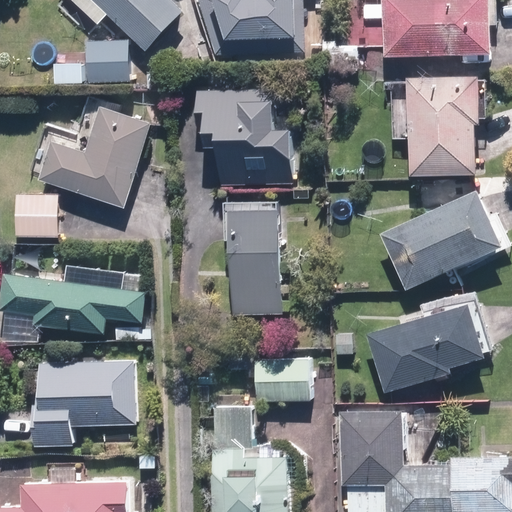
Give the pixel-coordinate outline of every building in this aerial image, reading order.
[(179,0),(99,0),(152,49),(189,9),(179,0)] [(204,0),(222,55),(311,50),(308,0),(204,0)] [(497,0),(388,0),(391,52),(500,48),(497,0)] [(135,79),(135,38),(93,38),(93,79),(135,79)] [(88,83),(88,51),(57,52),(58,83),(88,83)] [(482,72),(415,73),(418,170),(485,168),(482,72)] [(213,143),(224,142),(225,182),(299,180),(298,125),(281,125),(280,86),(202,88),(202,129),(213,128),(213,143)] [(108,101),(92,150),(58,138),(45,176),(130,205),(159,118),(108,101)] [(511,238),(485,184),(388,229),(414,283),(511,238)] [(63,192),(20,192),(20,232),(63,232),(63,192)] [(288,204),(236,205),(238,310),(290,310),(288,204)] [(152,287),(12,269),(8,300),(8,307),(42,312),(40,322),(110,331),(112,313),(148,318),(152,287)] [(477,298),(373,330),(391,388),(458,367),(456,362),(493,351),(477,298)] [(45,361),(47,405),(36,405),(38,443),(79,441),(78,423),(143,419),(139,356),(45,361)] [(261,357),(262,397),(316,396),(316,357),(261,357)] [(295,511),(294,452),(258,452),(257,404),(218,405),(219,511),(295,511)] [(347,481),(351,481),(351,511),(511,511),(511,449),(458,451),(458,459),(411,460),(410,405),(346,406),(347,481)] [(131,511),(131,478),(26,480),(27,511),(131,511)]
